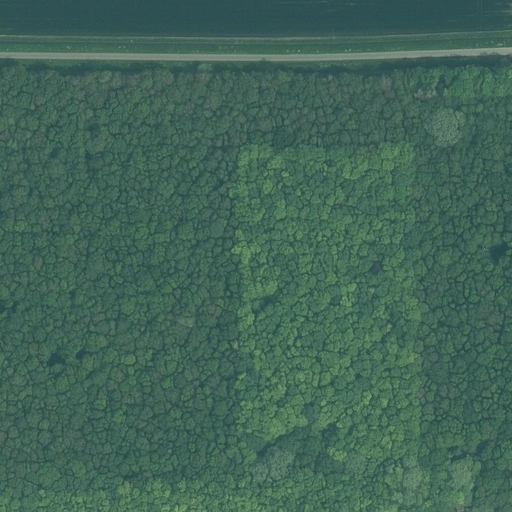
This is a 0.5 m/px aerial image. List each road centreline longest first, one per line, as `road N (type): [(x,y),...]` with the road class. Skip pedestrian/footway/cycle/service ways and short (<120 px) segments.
road 1 (track): [(511,96),(418,99),(417,145),(358,148),(366,462),(215,473),(221,492),(245,495),(246,511)]
road 2 (unclassified): [(0,55),(511,51)]
